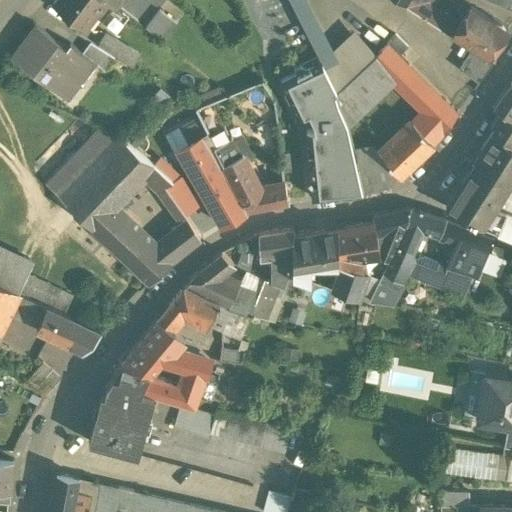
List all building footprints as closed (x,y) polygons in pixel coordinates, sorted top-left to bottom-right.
[(103,0),(53,0),(52,2),(83,26),(94,13),(103,0)] [(109,0),(103,0),(94,13),(101,19),(114,3),(109,0)] [(431,6),(421,0),(397,0),(437,25),(444,14),(431,6)] [(486,0),(508,9),(511,0),(486,0)] [(480,13),(469,7),(457,25),(448,17),(444,14),(437,25),(471,47),(488,58),(498,44),(496,43),(507,28),(481,12),(480,13)] [(175,24),(159,11),(146,28),(162,41),(175,24)] [(82,51),(70,42),(66,46),(36,23),(11,55),(51,86),(55,81),(72,94),(95,63),(96,62),(82,51)] [(121,46),(103,34),(97,44),(115,55),(121,46)] [(395,34),(386,43),(399,56),(408,47),(395,34)] [(97,44),(91,40),(82,51),(96,62),(95,63),(104,69),(115,55),(97,44)] [(386,43),(333,93),(345,121),(350,116),(390,78),(394,82),(409,65),(399,56),(386,43)] [(132,52),(121,46),(115,55),(126,62),(132,52)] [(488,58),(471,47),(458,68),(478,82),(494,62),(488,58)] [(316,199),(362,193),(352,148),(348,129),(345,121),(333,93),(333,84),(321,63),(288,78),(300,114),(304,113),(309,132),(305,132),(316,199)] [(457,113),(409,65),(394,82),(422,109),(444,131),(457,113)] [(511,85),(511,84),(504,92),(494,107),(504,113),(511,117),(511,85)] [(380,153),(401,176),(434,143),(444,131),(422,109),(380,153)] [(511,117),(504,113),(474,160),(476,161),(509,182),(511,176),(511,145),(511,144),(511,117)] [(207,132),(199,117),(179,127),(188,143),(207,132)] [(230,136),(222,126),(221,126),(207,132),(223,163),(239,155),(230,136)] [(101,127),(47,185),(67,204),(104,165),(93,153),(112,133),(101,127)] [(175,151),(219,227),(246,210),(223,163),(207,132),(188,143),(175,151)] [(112,133),(93,153),(104,165),(124,144),(112,133)] [(104,165),(67,204),(93,228),(113,207),(142,176),(153,164),(126,142),(124,144),(104,165)] [(401,176),(380,153),(374,144),(352,148),(362,193),(387,186),(401,176)] [(239,155),(223,163),(246,210),(249,209),(286,201),(283,183),(260,189),(242,154),(239,155)] [(160,157),(153,164),(172,182),(183,177),(160,157)] [(509,182),(476,161),(446,208),(482,224),(494,206),(509,182)] [(172,182),(153,164),(142,176),(157,190),(182,224),(172,231),(185,248),(199,237),(185,216),(165,186),(172,182)] [(172,182),(165,186),(185,216),(199,206),(183,177),(172,182)] [(511,183),(509,182),(494,206),(511,213),(511,183)] [(511,213),(494,206),(482,224),(511,235),(511,213)] [(138,231),(113,207),(93,228),(119,252),(138,231)] [(411,207),(373,215),(374,221),(380,246),(380,249),(381,257),(390,256),(405,225),(411,207)] [(405,225),(390,256),(383,271),(402,280),(406,273),(414,258),(412,252),(422,230),(436,234),(443,216),(411,207),(405,225)] [(492,236),(443,216),(436,234),(436,235),(439,236),(439,235),(455,241),(446,263),(446,264),(470,271),(477,274),(492,236)] [(374,221),(336,228),(337,262),(341,264),(363,272),(359,252),(380,249),(380,246),(374,221)] [(336,228),(293,235),(293,276),(309,281),(311,263),(337,262),(336,228)] [(293,229),(258,234),(261,252),(273,250),(273,275),(271,281),(280,284),(284,285),(288,276),(293,276),(293,235),(293,229)] [(154,246),(138,231),(119,252),(151,282),(172,262),(171,260),(185,248),(172,231),(154,246)] [(235,246),(221,252),(233,263),(236,265),(240,254),(235,246)] [(363,272),(341,264),(334,283),(332,289),(369,301),(379,279),(383,271),(390,256),(381,257),(380,249),(359,252),(363,272)] [(30,266),(0,252),(0,283),(20,293),(28,270),(30,266)] [(221,252),(205,264),(185,284),(228,305),(239,283),(226,277),(233,263),(221,252)] [(446,263),(412,252),(414,258),(422,262),(415,277),(434,284),(433,284),(440,287),(440,286),(439,286),(447,264),(446,264),(446,263)] [(252,256),(240,254),(236,265),(249,271),(252,256)] [(422,262),(414,258),(406,273),(415,277),(422,262)] [(447,264),(439,286),(440,286),(462,295),(470,271),(447,264)] [(402,280),(383,271),(379,279),(397,290),(403,280),(402,280)] [(264,279),(249,314),(262,319),(266,320),(280,284),(271,281),(264,279)] [(379,279),(369,301),(392,306),(398,295),(397,290),(379,279)] [(334,283),(327,280),(325,287),(332,289),(334,283)] [(20,293),(0,283),(0,331),(11,309),(20,293)] [(218,304),(183,287),(166,307),(189,319),(207,327),(218,304)] [(46,305),(20,293),(11,309),(38,322),(46,305)] [(250,338),(220,327),(228,307),(218,304),(207,327),(197,348),(209,357),(219,359),(221,348),(245,351),(250,338)] [(101,330),(46,305),(38,322),(36,327),(62,339),(60,342),(82,351),(84,349),(101,330)] [(166,307),(156,320),(178,334),(189,319),(166,307)] [(249,314),(228,307),(220,327),(250,338),(257,322),(258,317),(249,314)] [(305,312),(293,309),(289,322),(302,325),(305,312)] [(178,334),(156,320),(121,362),(125,364),(150,372),(150,359),(168,362),(184,367),(187,368),(190,342),(178,334)] [(190,342),(187,368),(184,367),(176,383),(193,390),(193,391),(199,394),(207,374),(209,357),(197,348),(190,342)] [(245,351),(221,348),(219,359),(241,362),(245,351)] [(42,362),(27,380),(45,396),(61,378),(42,362)] [(118,379),(113,378),(108,385),(105,396),(101,395),(89,441),(138,454),(154,395),(141,391),(150,372),(125,364),(118,379)] [(173,381),(150,372),(141,391),(154,395),(166,398),(173,381)] [(511,379),(485,374),(477,420),(507,425),(511,426),(511,379)] [(176,383),(173,381),(166,398),(183,403),(215,413),(218,408),(220,401),(199,394),(193,391),(193,390),(176,383)] [(210,433),(215,413),(183,403),(175,427),(210,437),(210,433)] [(266,420),(218,408),(215,413),(210,433),(260,445),(266,420)] [(293,426),(266,420),(260,445),(287,451),(293,426)] [(330,427),(322,423),(318,432),(325,436),(330,427)] [(503,455),(448,449),(445,473),(508,481),(511,458),(511,448),(504,447),(503,455)] [(13,459),(0,458),(0,491),(10,492),(13,459)] [(56,473),(48,511),(71,511),(79,478),(56,473)] [(228,511),(79,478),(71,511),(228,511)] [(290,495),(268,489),(265,500),(287,506),(290,495)] [(10,492),(0,491),(0,502),(9,503),(10,492)] [(469,492),(442,492),(442,507),(457,507),(457,505),(469,505),(469,492)] [(285,511),(287,506),(265,500),(263,511),(265,511),(285,511)]
